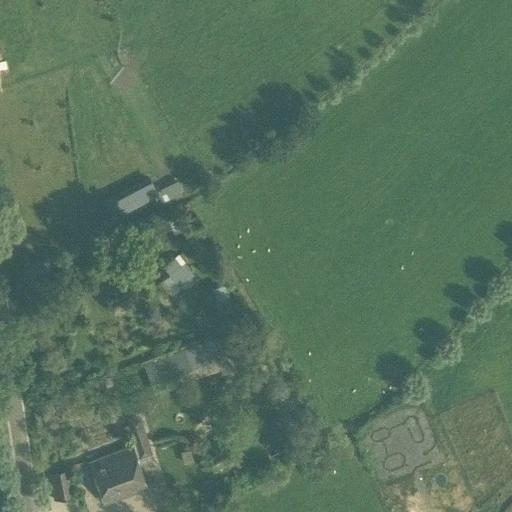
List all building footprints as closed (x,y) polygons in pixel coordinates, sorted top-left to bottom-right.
[(164,224),(145,232),(151,246),(162,241),(161,239),(169,236),(164,224)] [(178,254),(162,266),(177,286),(193,275),(178,254)] [(218,336),(143,365),(150,384),(226,355),(240,350),(233,330),(218,336)] [(135,444),(89,461),(103,502),(147,487),(136,456),(139,455),(139,456),(151,452),(139,418),(127,423),(135,444)] [(69,469),(49,473),(54,499),(74,496),(69,469)]
